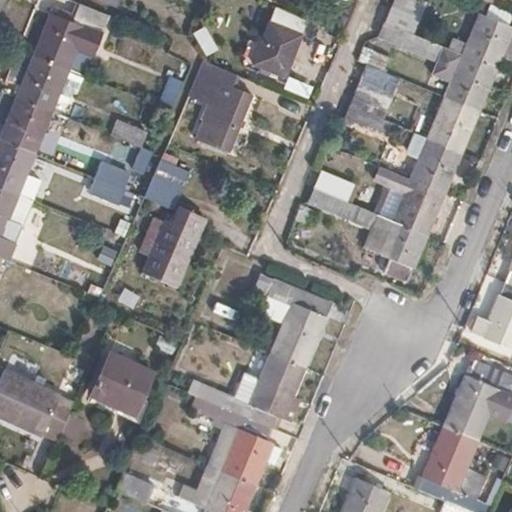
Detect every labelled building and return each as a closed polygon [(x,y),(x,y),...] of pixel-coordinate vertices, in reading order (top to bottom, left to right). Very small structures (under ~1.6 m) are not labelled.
[(394,0),(385,21),(406,30),(418,0),(394,0)] [(54,9),(36,54),(70,67),(78,47),(95,54),(111,17),(80,4),(74,17),(54,9)] [(285,75),(306,19),(275,5),(253,64),(285,75)] [(511,25),(482,13),(464,54),(496,68),(502,54),(511,29),(511,25)] [(406,30),(385,21),(378,36),(458,69),(447,97),(479,110),(496,68),(464,54),(406,30)] [(192,32),(200,56),(214,52),(205,27),(192,32)] [(511,29),(502,54),(511,57),(511,29)] [(19,97),(53,110),(70,67),(36,54),(17,46),(3,81),(22,88),(19,97)] [(230,87),(235,74),(202,61),(189,92),(207,99),(200,115),(203,117),(194,137),(227,151),(251,96),(230,87)] [(157,103),(171,108),(181,82),(167,76),(157,103)] [(360,78),(354,94),(375,102),(381,87),(360,78)] [(285,79),(282,88),(305,97),(309,87),(285,79)] [(354,94),(349,105),(370,114),(375,102),(354,94)] [(3,138),(36,152),(53,110),(19,97),(3,138)] [(479,110),(447,97),(429,139),(461,152),(479,110)] [(370,114),(349,105),(344,117),(387,135),(392,123),(370,114)] [(117,119),(111,134),(141,145),(146,131),(117,119)] [(0,187),(19,195),(36,152),(3,138),(0,137),(0,187)] [(461,152),(429,139),(412,179),(444,192),(461,152)] [(132,166),(143,171),(152,150),(141,145),(132,166)] [(190,170),(160,157),(144,195),(175,206),(190,170)] [(412,179),(381,166),(378,177),(393,183),(408,189),(394,221),(427,234),(444,192),(412,179)] [(91,190),(129,205),(135,191),(96,175),(91,190)] [(319,176),(314,188),(341,199),(345,187),(319,176)] [(408,189),(393,183),(380,215),(394,221),(408,189)] [(3,235),(19,195),(0,187),(0,253),(10,257),(16,241),(3,235)] [(341,199),(314,188),(309,200),(371,227),(364,245),(390,256),(384,270),(408,280),(427,234),(394,221),(380,215),(341,199)] [(78,218),(110,231),(112,227),(107,224),(110,215),(83,205),(78,218)] [(177,285),(204,218),(179,207),(173,224),(153,218),(140,251),(149,255),(143,272),(177,285)] [(110,248),(117,234),(110,231),(78,218),(77,218),(72,233),(110,248)] [(501,267),(510,271),(511,265),(511,252),(508,251),(501,267)] [(271,352),(304,366),(330,302),(264,275),(258,290),(290,304),(271,352)] [(511,284),(505,281),(490,319),(481,315),(474,331),(511,346),(511,284)] [(292,394),(304,366),(271,352),(250,403),(202,384),(196,395),(205,399),(250,418),(255,406),(283,417),(292,394)] [(131,418),(149,376),(107,358),(89,400),(131,418)] [(467,375),(445,426),(478,440),(499,389),(511,393),(511,373),(477,359),(470,375),(467,375)] [(0,417),(55,443),(73,403),(9,374),(0,393),(0,417)] [(300,397),(292,394),(283,417),(290,419),(300,397)] [(266,441),(272,427),(250,418),(205,399),(199,411),(238,429),(221,468),(255,482),(270,444),(266,441)] [(447,501),(473,511),(487,511),(491,504),(458,490),(478,440),(445,426),(418,489),(447,501)] [(242,511),(255,482),(221,468),(206,506),(121,471),(114,487),(157,506),(171,511),(242,511)] [(356,479),(342,511),(381,511),(390,492),(356,479)] [(443,511),(473,511),(447,501),(443,511)]
